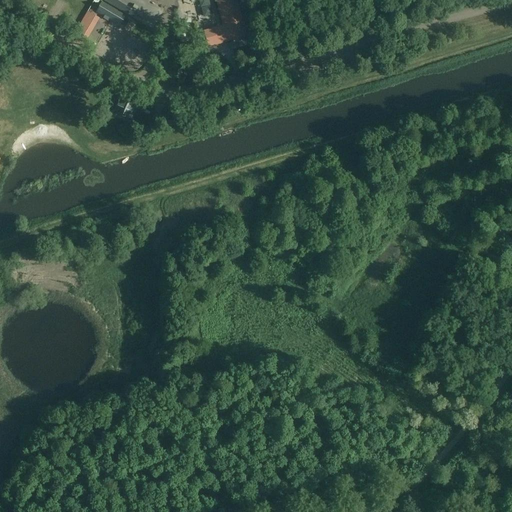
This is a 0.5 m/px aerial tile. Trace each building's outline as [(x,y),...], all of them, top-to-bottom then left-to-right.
[(216,0),(223,25),(204,31),(208,47),(247,36),(236,0),(216,0)] [(102,1),(95,13),(118,27),(125,14),(102,1)] [(152,16),(163,15),(161,1),(150,3),(152,16)] [(30,55),(30,69),(38,69),(37,55),(30,55)] [(19,78),(26,72),(15,61),(9,67),(19,78)] [(122,94),(115,111),(130,117),(135,106),(137,101),(122,94)] [(137,101),(135,106),(139,107),(138,108),(149,113),(153,102),(143,98),(140,103),(137,101)] [(84,101),(84,112),(95,112),(94,101),(84,101)] [(110,117),(111,110),(104,108),(102,115),(110,117)] [(94,139),(104,129),(96,120),(86,130),(94,139)]
